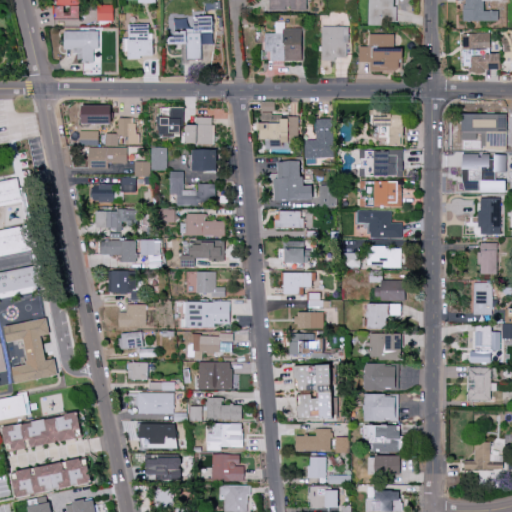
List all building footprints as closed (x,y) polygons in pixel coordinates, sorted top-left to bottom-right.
[(80,0),(52,0),(52,20),(79,20),(79,3),(81,3),(80,0)] [(305,0),(267,0),(268,10),(287,10),(306,10),(305,0)] [(393,0),(369,0),(369,23),(396,24),(396,7),(393,7),(393,0)] [(498,21),(498,11),(484,11),(483,0),(463,0),(464,21),(498,21)] [(97,21),(113,21),(113,5),(97,4),(97,21)] [(302,29),(284,28),(284,22),(275,22),(275,33),(265,33),(265,52),(270,52),(270,60),(301,60),(302,29)] [(128,24),(128,41),(126,41),(126,57),(152,57),(152,32),(149,32),(149,24),(128,24)] [(335,57),(347,57),(348,26),(322,26),(321,60),(335,61),(335,57)] [(63,50),(79,51),(78,61),(93,61),(93,49),(98,49),(98,31),(64,30),(63,50)] [(395,33),(369,34),(369,46),(360,46),(360,62),(372,61),(372,71),(400,70),(399,59),(403,59),(402,46),(395,46),(395,33)] [(490,54),(490,33),(462,33),(462,47),(471,47),(471,54),(490,54)] [(500,71),(500,54),(471,55),(471,71),(500,71)] [(111,105),(82,105),(82,123),(111,123),(111,105)] [(181,107),(159,107),(159,135),(182,135),(181,107)] [(403,145),(403,113),(374,114),(374,126),(381,126),(381,135),(388,135),(388,145),(403,145)] [(507,114),(462,113),(462,140),(481,141),(480,149),(506,149),(507,114)] [(136,143),(136,117),(118,117),(118,133),(105,133),(105,146),(118,146),(118,143),(136,143)] [(186,124),(186,143),(213,144),(214,117),(196,117),(196,125),(186,124)] [(315,139),(305,140),(306,158),(333,157),(332,118),(315,119),(315,139)] [(98,145),(98,131),(80,130),(80,145),(98,145)] [(127,163),(127,147),(88,148),(88,168),(107,168),(107,163),(127,163)] [(151,170),(167,170),(167,147),(151,147),(151,170)] [(217,149),(192,149),(192,170),(216,171),(217,149)] [(362,150),(362,176),(403,175),(403,150),(362,150)] [(490,153),(463,154),(463,193),(479,193),(479,179),(494,179),(494,165),(490,165),(490,153)] [(506,155),(494,154),(494,171),(506,172),(506,155)] [(275,200),(312,199),(312,185),(301,186),(301,160),(277,161),(278,177),(275,177),(275,200)] [(134,176),(150,176),(150,161),(135,161),(134,176)] [(183,171),(170,171),(170,195),(176,195),(176,204),(215,204),(215,183),(198,184),(198,189),(183,189),(183,171)] [(121,192),(136,192),(136,177),(122,177),(121,192)] [(0,181),(0,204),(26,200),(24,189),(20,190),(18,178),(0,181)] [(505,192),(505,180),(480,180),(481,193),(505,192)] [(401,207),(402,181),(374,181),(374,206),(401,207)] [(320,207),(337,206),(336,185),(319,185),(320,207)] [(114,202),(115,187),(92,186),(91,201),(114,202)] [(500,234),(500,197),(479,197),(479,234),(500,234)] [(137,210),(96,209),(96,228),(122,229),(122,222),(126,222),(126,225),(137,226),(137,210)] [(162,221),(174,221),(174,210),(163,209),(162,221)] [(391,210),(357,210),(357,224),(368,224),(368,238),(402,238),(402,222),(391,222),(391,210)] [(303,228),(303,211),(276,211),(275,228),(303,228)] [(206,214),(187,213),(186,235),(225,236),(225,221),(206,221),(206,214)] [(0,256),(31,250),(33,262),(38,261),(31,224),(0,229),(0,256)] [(160,239),(141,240),(141,255),(160,254),(160,239)] [(136,240),(101,240),(101,254),(121,254),(121,261),(136,262),(136,240)] [(224,259),(224,243),(216,243),(189,243),(189,255),(181,255),(181,267),(195,267),(195,259),(224,259)] [(497,273),(496,243),(479,243),(479,274),(497,273)] [(401,247),(367,246),(366,266),(401,267),(401,247)] [(284,266),(294,266),(294,263),(304,263),(304,248),(284,249),(284,266)] [(344,253),(344,267),(360,266),(359,252),(344,253)] [(225,297),(225,287),(216,287),(216,271),(197,271),(198,293),(211,293),(211,297),(225,297)] [(311,287),(312,272),(283,272),(283,293),(299,293),(300,286),(311,287)] [(405,299),(405,280),(381,279),(380,286),(375,286),(375,299),(405,299)] [(491,315),(492,283),(474,282),(473,314),(491,315)] [(322,292),(309,293),(309,307),(322,307),(322,292)] [(230,302),(186,301),(186,327),(214,328),(214,324),(230,324),(230,302)] [(401,316),(401,304),(368,303),(368,327),(386,328),(387,316),(401,316)] [(146,326),(146,304),(127,304),(127,312),(119,312),(119,326),(146,326)] [(511,338),(511,323),(511,322),(511,308),(504,308),(503,338),(511,338)] [(323,328),(323,312),(297,312),(297,328),(323,328)] [(15,382),(58,375),(55,358),(45,360),(41,335),(49,334),(47,318),(4,325),(7,342),(23,339),(27,364),(12,366),(15,382)] [(470,362),(490,363),(490,350),(499,350),(499,332),(490,331),(491,326),(475,326),(474,351),(470,351),(470,362)] [(120,348),(139,348),(139,357),(156,356),(156,348),(143,348),(142,332),(119,333),(120,348)] [(402,333),(370,332),(369,358),(401,359),(402,333)] [(233,334),(193,334),(193,360),(202,360),(202,353),(220,353),(220,342),(233,342),(233,334)] [(323,334),(290,334),(290,354),(323,354),(323,334)] [(232,389),(232,362),(199,361),(199,389),(232,389)] [(148,379),(148,362),(128,362),(128,379),(148,379)] [(331,364),(295,365),(295,390),(318,390),(319,398),(311,398),(311,394),(298,394),(298,418),(333,417),(331,364)] [(398,390),(397,364),(365,364),(365,390),(398,390)] [(490,383),(491,367),(468,367),(467,400),(490,401),(490,390),(496,391),(496,383),(490,383)] [(174,392),(138,393),(138,414),(174,414),(174,392)] [(0,419),(31,413),(26,393),(0,398),(0,419)] [(364,420),(398,420),(399,395),(364,394),(364,420)] [(242,420),(242,405),(223,404),(223,397),(207,397),(207,419),(242,420)] [(201,406),(189,406),(190,420),(202,420),(201,406)] [(82,439),(78,414),(2,425),(6,450),(82,439)] [(140,448),(176,449),(176,424),(140,423),(140,448)] [(242,447),(242,424),(213,423),(213,433),(207,433),(207,450),(220,450),(220,447),(242,447)] [(399,452),(399,425),(368,425),(368,451),(399,452)] [(331,450),(331,429),(315,428),(315,435),(295,435),(295,450),(331,450)] [(335,452),(348,452),(347,436),(335,436),(335,452)] [(490,442),(474,441),(474,460),(464,460),(464,469),(503,470),(503,455),(490,454),(490,442)] [(244,465),(239,465),(240,454),(213,454),(212,481),(244,481),(244,465)] [(326,456),(308,457),(309,478),(326,478),(326,456)] [(368,456),(368,474),(400,474),(400,456),(368,456)] [(181,458),(146,457),(146,479),(180,479),(181,458)] [(10,471),(15,496),(91,483),(87,458),(10,471)] [(237,511),(248,511),(249,486),(219,485),(219,500),(224,500),(224,511),(237,511)] [(325,485),(308,486),(309,508),(338,507),(337,489),(325,490),(325,485)] [(173,506),(173,490),(155,489),(154,506),(173,506)] [(400,511),(401,491),(375,490),(375,499),(367,499),(367,511),(400,511)] [(96,511),(93,498),(65,504),(66,511),(96,511)] [(29,505),(29,511),(51,511),(51,503),(29,505)]
